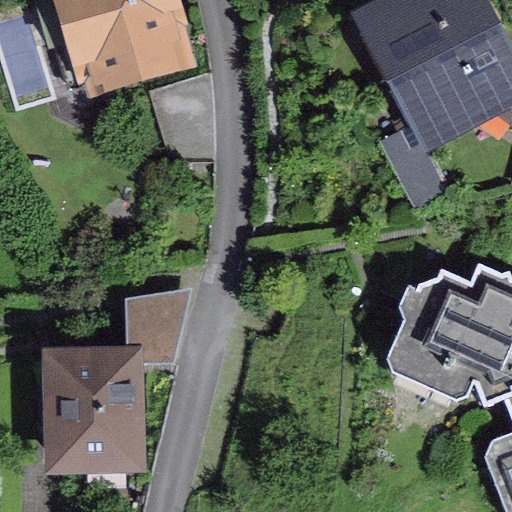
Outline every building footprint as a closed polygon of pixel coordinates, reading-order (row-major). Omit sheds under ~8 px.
[(40,0),(53,42),(58,41),(72,92),(183,60),(165,0),(40,0)] [(511,81),(468,0),(428,0),(363,34),(384,75),(404,65),(435,124),(483,99),(511,122),(511,81)] [(422,144),(395,158),(419,205),(446,190),(422,144)] [(450,377),(476,387),(483,407),(503,400),(511,423),(511,459),(506,462),(511,476),(511,280),(511,281),(509,273),(502,277),(479,267),(471,284),(442,272),(438,280),(420,286),(411,305),(423,310),(402,360),(449,380),(450,377)] [(130,303),(131,361),(167,362),(182,294),(130,303)] [(131,361),(54,363),(55,373),(41,373),(43,430),(56,430),(57,464),(134,462),(131,361)]
